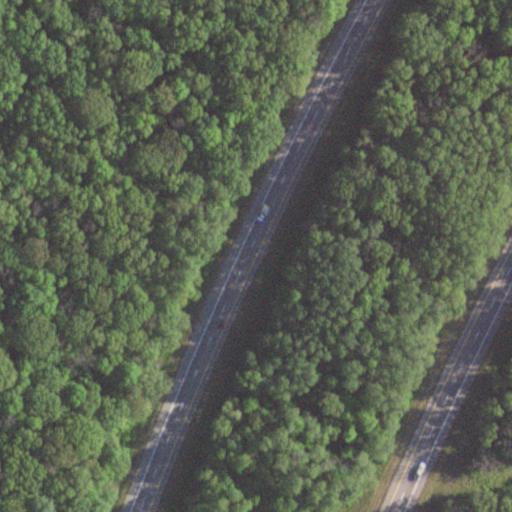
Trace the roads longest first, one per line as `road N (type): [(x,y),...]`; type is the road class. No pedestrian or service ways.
road 1 (motorway): [(342,0),(196,293),(108,511)]
road 2 (motorway): [(369,511),(511,207)]
